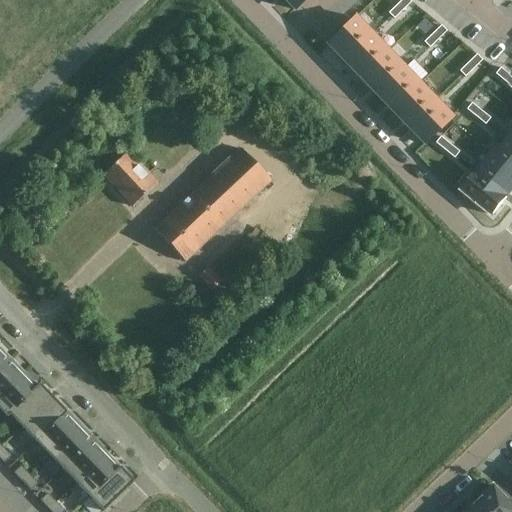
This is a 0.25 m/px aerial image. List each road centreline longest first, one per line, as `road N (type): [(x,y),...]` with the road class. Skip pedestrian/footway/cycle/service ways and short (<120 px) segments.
road 1 (residential): [(241,0),(491,257)]
road 2 (residential): [(207,511),(0,299)]
road 3 (residential): [(0,132),(132,0)]
road 4 (residential): [(511,422),(417,511)]
